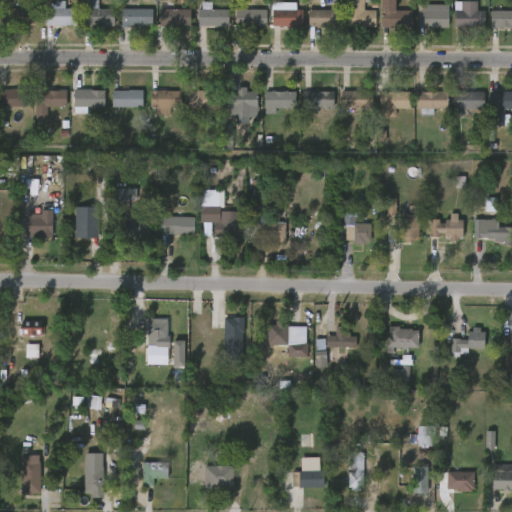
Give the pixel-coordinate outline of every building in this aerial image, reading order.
[(77,7),(76,25),(45,24),(45,7),(54,7),(55,0),(64,0),(64,7),(77,7)] [(97,0),(98,8),(114,8),(114,24),(84,24),(84,8),(86,8),(86,0),(97,0)] [(370,0),(370,2),(364,1),(364,9),(375,10),(375,26),(344,25),(344,0),(370,0)] [(395,0),(395,9),(412,10),(412,27),(381,27),(381,0),(395,0)] [(475,1),(475,11),(482,11),(482,26),(450,27),(450,10),(459,10),(459,1),(475,1)] [(173,2),(173,8),(190,9),(190,25),(158,25),(158,8),(160,9),(160,2),(173,2)] [(209,2),(209,9),(225,10),(225,27),(194,26),(195,10),(199,10),(199,2),(209,2)] [(419,27),(416,27),(416,5),(446,5),(446,27),(419,27)] [(11,25),(7,25),(7,7),(37,7),(37,25),(11,25)] [(130,24),(130,27),(125,27),(125,24),(121,24),(121,8),(152,8),(152,24),(130,24)] [(243,26),(233,26),(233,9),(264,9),(264,26),(243,26)] [(274,26),(269,25),(269,9),(300,10),(300,26),(274,26)] [(310,26),(306,26),(306,10),(336,10),(336,26),(310,26)] [(511,27),(492,27),(487,27),(487,11),(511,11),(511,27)] [(44,72),(44,90),(67,90),(67,106),(47,106),(47,118),(32,118),(32,72),(44,72)] [(86,114),(73,113),(73,89),(105,89),(105,107),(86,106),(86,114)] [(142,106),(111,105),(112,90),(143,89),(142,106)] [(0,90),(21,90),(31,90),(30,107),(0,106),(0,90)] [(166,90),(181,90),(181,107),(170,106),(170,115),(153,115),(154,107),(149,107),(149,90),(166,90)] [(220,91),(219,107),(186,105),(187,90),(220,91)] [(240,115),(224,114),(224,90),(256,90),(255,107),(241,106),(240,115)] [(276,90),(296,91),(295,107),(264,107),(265,91),(276,90)] [(310,108),(303,108),(303,90),(334,90),(334,108),(310,108)] [(372,108),(341,107),(341,90),(373,91),(372,108)] [(423,90),(447,91),(447,108),(417,107),(417,90),(423,90)] [(396,117),(379,116),(379,91),(410,91),(410,108),(396,107),(396,117)] [(484,92),(484,109),(452,108),(452,91),(484,92)] [(490,125),(489,91),(511,91),(511,108),(504,108),(504,125),(490,125)] [(138,189),(138,198),(127,198),(127,207),(123,207),(123,220),(109,220),(109,189),(138,189)] [(224,190),(223,207),(216,207),(215,216),(199,216),(200,189),(224,190)] [(93,238),(75,238),(75,207),(99,207),(99,239),(93,238)] [(240,211),(239,241),(226,241),(227,237),(213,237),(213,221),(219,221),(219,211),(240,211)] [(150,220),(150,236),(123,236),(124,220),(128,220),(128,213),(137,213),(137,220),(150,220)] [(282,214),(282,244),(253,243),(253,238),(248,238),(249,224),(256,223),(256,217),(269,217),(269,213),(282,214)] [(408,213),(408,214),(419,214),(418,238),(413,237),(413,242),(405,242),(405,238),(398,237),(398,217),(402,217),(402,213),(408,213)] [(455,213),(455,215),(458,215),(458,220),(463,220),(462,238),(457,238),(457,241),(450,241),(450,237),(430,236),(431,219),(439,219),(439,223),(444,223),(445,219),(450,219),(451,213),(455,213)] [(37,217),(55,218),(54,231),(51,231),(51,238),(38,236),(38,234),(25,233),(25,218),(37,217)] [(194,217),(194,236),(159,235),(160,217),(194,217)] [(495,218),(495,219),(498,219),(498,227),(511,227),(511,245),(503,245),(503,238),(473,238),(474,219),(491,219),(491,218),(495,218)] [(370,224),(370,241),(364,241),(364,244),(352,244),(352,241),(344,241),(344,224),(370,224)] [(153,318),(153,323),(167,323),(167,338),(157,338),(157,346),(147,346),(147,318),(153,318)] [(226,318),(224,361),(242,361),(243,318),(226,318)] [(285,343),(285,346),(269,345),(269,323),(286,323),(285,343)] [(396,325),(396,328),(416,329),(416,347),(383,347),(383,335),(386,335),(386,325),(396,325)] [(349,347),(325,347),(325,335),(335,335),(335,326),(350,326),(349,347)] [(480,327),(480,332),(484,332),(484,348),(460,348),(460,352),(451,352),(451,337),(466,339),(466,332),(474,333),(474,327),(480,327)] [(41,329),(21,328),(21,336),(41,336),(41,329)] [(184,341),(173,341),(173,367),(184,367),(184,341)] [(433,445),(415,445),(416,424),(433,425),(433,445)] [(494,431),(486,431),(485,449),(494,449),(494,431)] [(350,490),(346,490),(347,451),(362,451),(360,486),(358,486),(358,490),(350,490)] [(31,454),(31,455),(39,455),(40,493),(20,495),(20,454),(31,454)] [(93,458),(93,460),(100,460),(100,465),(103,465),(102,497),(94,497),(94,492),(84,492),(84,462),(88,462),(88,458),(93,458)] [(150,488),(141,488),(141,464),(168,463),(168,479),(153,479),(153,488),(150,488)] [(233,487),(204,487),(204,465),(233,466),(233,487)] [(411,492),(409,492),(409,466),(425,466),(425,492),(411,492)] [(304,487),(290,487),(290,471),(295,471),(295,469),(320,470),(320,487),(304,487)] [(468,488),(468,491),(455,491),(455,488),(445,488),(445,471),(472,471),(471,488),(468,488)] [(511,488),(507,488),(507,491),(501,491),(501,488),(490,488),(490,471),(511,471),(511,488)]
